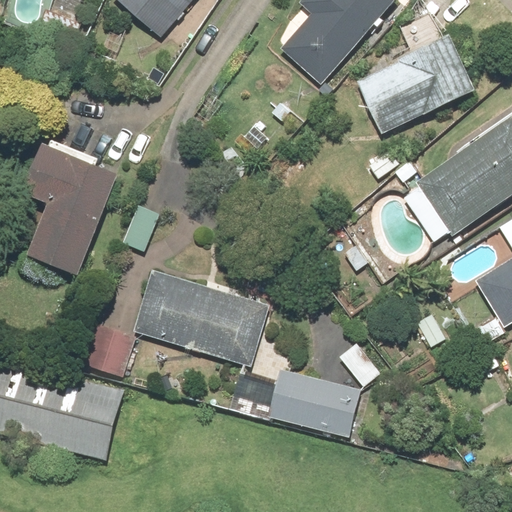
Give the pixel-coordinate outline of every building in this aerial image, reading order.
[(187,0),(133,0),(163,27),(187,0)] [(311,0),(281,41),(334,81),(395,0),(311,0)] [(88,24),(51,14),(45,35),(82,45),(88,24)] [(433,40),(351,75),(379,142),(462,107),(433,40)] [(511,190),(511,113),(412,178),(447,232),(511,190)] [(84,141),(56,125),(45,154),(68,167),(39,245),(95,276),(140,156),(89,127),(84,141)] [(511,258),(481,281),(504,332),(511,326),(511,258)] [(265,292),(155,267),(141,329),(251,353),(265,292)] [(435,315),(418,324),(432,349),(449,340),(435,315)] [(138,335),(103,324),(90,366),(124,377),(138,335)] [(0,435),(110,463),(128,391),(0,359),(0,435)] [(367,388),(278,364),(264,416),(353,440),(367,388)] [(431,438),(425,462),(465,472),(471,449),(431,438)]
